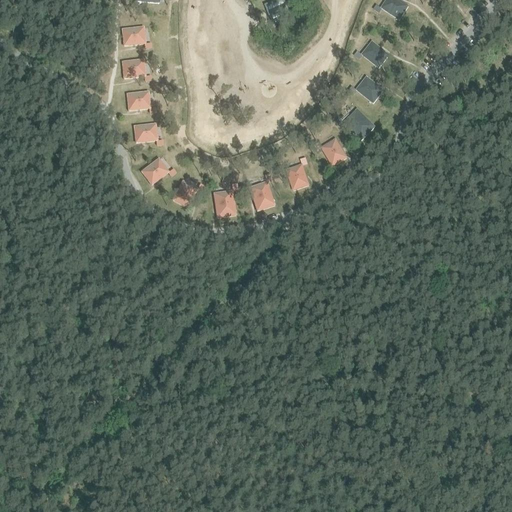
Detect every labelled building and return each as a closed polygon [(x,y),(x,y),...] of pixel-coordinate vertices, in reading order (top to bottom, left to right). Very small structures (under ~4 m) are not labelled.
[(291,17),(283,0),(278,0),(264,6),(272,25),(291,17)] [(387,0),(382,9),(399,21),(408,7),(397,0),(387,0)] [(143,28),(122,30),(124,47),(145,44),(143,28)] [(362,56),(379,69),(389,56),(372,43),(362,56)] [(143,61),(122,63),(124,79),(145,77),(143,61)] [(146,74),(146,77),(141,78),(141,82),(152,82),(151,74),(146,74)] [(357,91),(373,104),(383,91),(367,78),(357,91)] [(149,93),(127,95),(129,111),(150,109),(149,93)] [(344,124),(362,141),(375,128),(357,111),(344,124)] [(155,125),(134,127),(136,144),(157,141),(155,125)] [(322,149),(333,167),(347,159),(336,140),(322,149)] [(158,160),(141,173),(151,186),(168,173),(158,160)] [(287,171),(293,191),(309,186),(302,166),(287,171)] [(183,182),(173,201),(187,209),(197,190),(183,182)] [(249,189),(257,212),(275,206),(267,183),(249,189)] [(214,195),(217,219),(236,216),(232,192),(214,195)]
